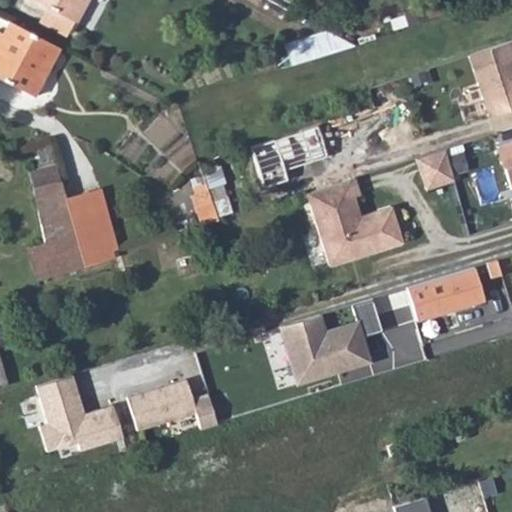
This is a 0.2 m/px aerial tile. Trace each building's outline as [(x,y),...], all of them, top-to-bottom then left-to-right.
[(35,0),(46,6),(72,20),(83,0),(35,0)] [(65,33),(72,20),(46,6),(39,19),(65,33)] [(0,78),(31,95),(58,47),(7,21),(0,32),(0,78)] [(511,57),(511,40),(467,55),(489,115),(511,107),(511,57)] [(325,148),(317,124),(298,130),(305,154),(325,148)] [(298,130),(272,138),(281,167),(307,158),(305,154),(298,130)] [(511,142),(497,147),(510,189),(511,188),(511,142)] [(445,150),(416,159),(425,191),(455,182),(445,150)] [(63,198),(53,165),(29,172),(43,243),(26,247),(35,279),(82,265),(63,198)] [(354,176),(305,192),(329,265),(403,242),(391,205),(359,215),(353,195),(359,193),(354,176)] [(95,220),(105,217),(97,188),(85,191),(95,220)] [(112,250),(115,249),(105,217),(95,220),(85,191),(63,198),(82,265),(114,257),(112,250)] [(477,267),(409,287),(418,315),(486,294),(477,267)] [(321,314),(282,326),(299,382),(372,360),(365,336),(384,330),(374,296),(352,303),(358,321),(326,330),(321,314)] [(71,372),(37,382),(50,423),(41,426),(48,451),(78,442),(81,450),(125,437),(115,404),(84,414),(71,372)] [(188,379),(128,398),(138,431),(197,413),(202,429),(217,424),(208,394),(194,398),(188,379)] [(428,511),(424,497),(392,507),(393,511),(428,511)]
